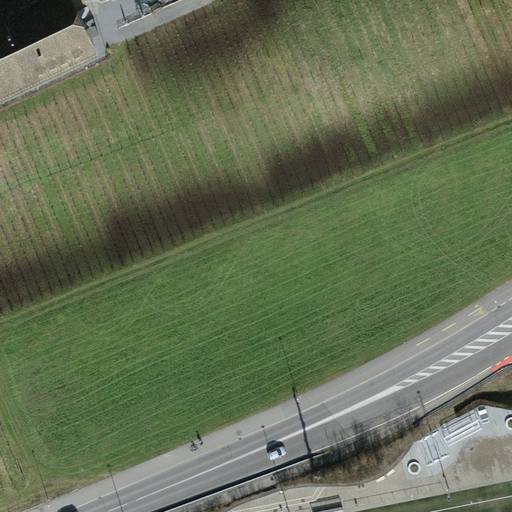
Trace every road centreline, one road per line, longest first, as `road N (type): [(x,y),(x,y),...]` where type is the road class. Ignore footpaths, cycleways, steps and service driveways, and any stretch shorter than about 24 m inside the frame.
road 1 (tertiary): [(277,446),(511,327)]
road 2 (tertiary): [(277,446),(106,511)]
